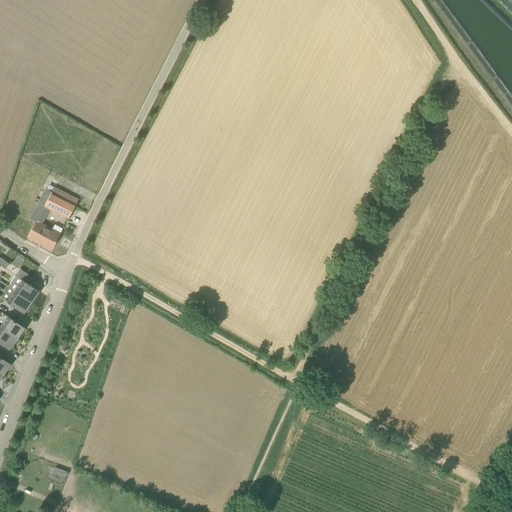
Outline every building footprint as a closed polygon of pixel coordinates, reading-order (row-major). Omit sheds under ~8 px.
[(511,0),(496,0),(511,15),(511,0)] [(69,218),(75,207),(78,200),(54,188),(52,193),(46,190),(30,219),(36,222),(27,237),(51,250),(60,234),(62,230),(54,225),(52,230),(42,224),(50,209),(69,218)] [(18,269),(24,259),(18,255),(11,264),(18,269)] [(0,256),(0,264),(6,269),(9,263),(0,256)] [(39,291),(15,275),(8,286),(15,290),(31,302),(39,291)] [(8,301),(7,301),(8,302),(24,313),(31,302),(15,290),(8,301)] [(17,339),(24,328),(8,316),(1,327),(17,339)] [(0,342),(10,349),(17,339),(1,327),(0,326),(0,342)] [(0,372),(3,375),(10,364),(0,357),(0,372)]
